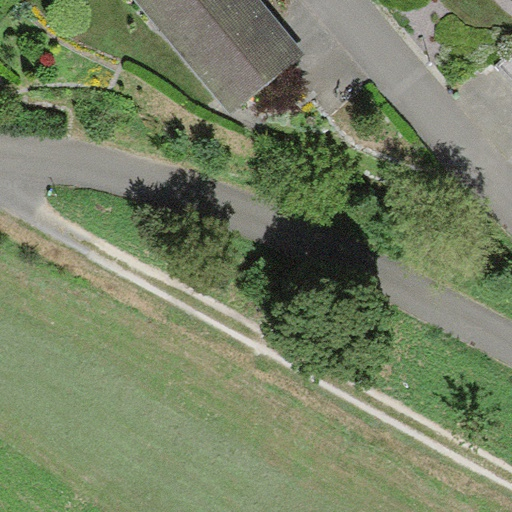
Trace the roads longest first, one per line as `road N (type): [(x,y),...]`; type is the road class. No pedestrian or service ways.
road 1 (track): [(16,152),(19,193),(377,408),(511,475)]
road 2 (residential): [(0,151),(156,185),(330,244),(511,344)]
road 3 (residential): [(511,206),(343,0)]
